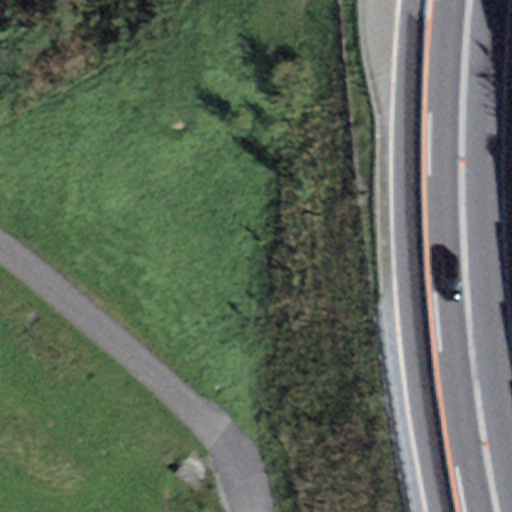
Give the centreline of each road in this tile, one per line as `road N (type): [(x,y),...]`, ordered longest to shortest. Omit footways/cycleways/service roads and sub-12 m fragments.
road 1 (trunk): [(483,511),(451,253),(448,0)]
road 2 (track): [(0,259),(233,438),(258,511)]
